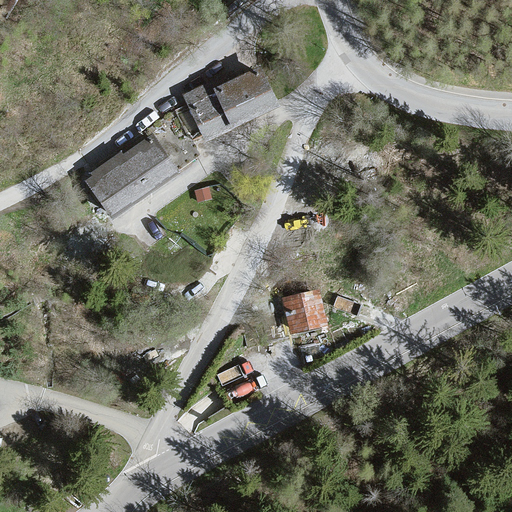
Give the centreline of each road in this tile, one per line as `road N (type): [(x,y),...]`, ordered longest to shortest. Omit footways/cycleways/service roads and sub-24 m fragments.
road 1 (residential): [(144,479),(193,365),(284,205),(340,49)]
road 2 (residential): [(511,276),(144,479)]
road 3 (residential): [(340,49),(373,80),(428,108),(511,115)]
